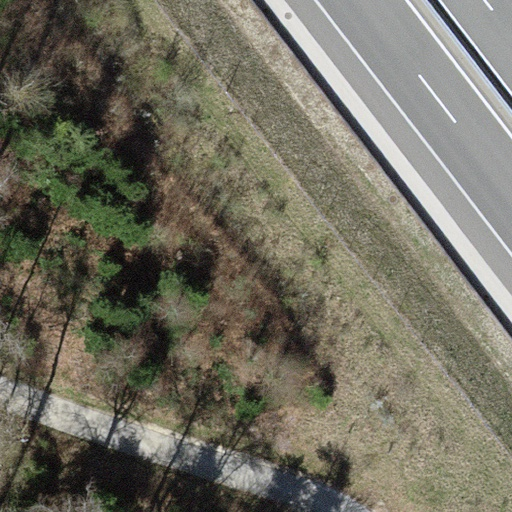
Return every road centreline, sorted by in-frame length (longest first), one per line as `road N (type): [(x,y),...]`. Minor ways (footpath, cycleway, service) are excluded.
road 1 (track): [(0,388),(326,497),(340,511)]
road 2 (motorway): [(360,0),(511,195)]
